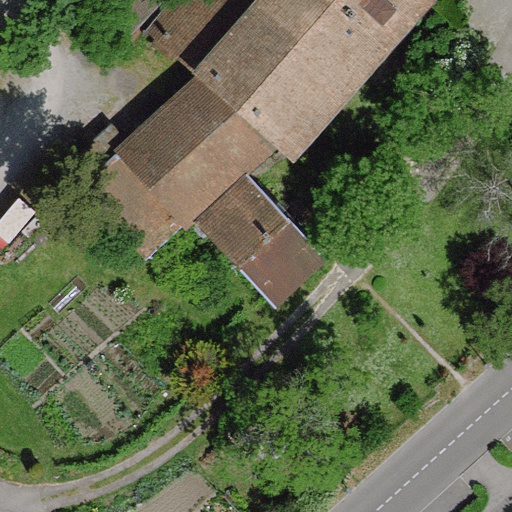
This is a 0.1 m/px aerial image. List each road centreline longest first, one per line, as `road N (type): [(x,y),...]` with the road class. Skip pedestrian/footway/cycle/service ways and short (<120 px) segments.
road 1 (unknown): [(101,511),(199,465),(275,412),(319,369),(415,255),(511,104)]
road 2 (unclassified): [(374,511),(511,388)]
